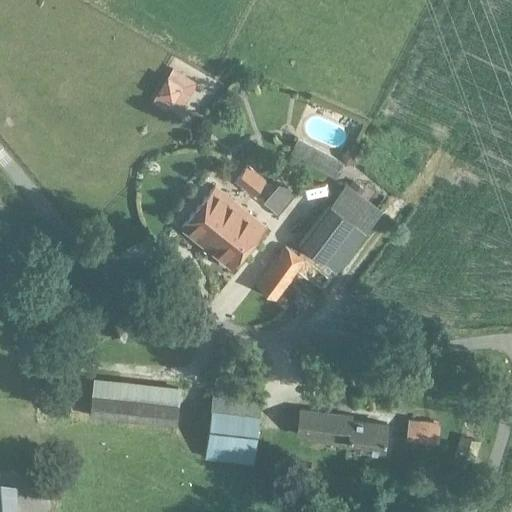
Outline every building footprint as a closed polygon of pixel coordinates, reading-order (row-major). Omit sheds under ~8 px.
[(180,88),(165,79),(151,100),(167,109),(180,88)] [(344,162),(297,137),(289,154),(336,178),(344,162)] [(253,193),(261,182),(262,181),(256,176),(245,168),(236,180),(253,193)] [(232,265),(247,247),(264,226),(214,186),(181,226),(232,265)] [(328,202),(298,242),(336,270),(366,230),(328,202)] [(269,268),(288,282),(304,261),(285,247),(269,268)] [(301,265),(274,301),(281,307),(309,271),(301,265)] [(288,282),(269,268),(256,284),(275,299),(288,282)] [(135,330),(129,328),(129,327),(114,323),(109,338),(125,342),(126,341),(132,343),(135,330)] [(350,372),(351,363),(340,362),(339,371),(350,372)] [(261,397),(212,390),(204,458),(252,463),(261,397)] [(89,416),(176,425),(178,404),(91,394),(89,416)] [(351,415),(299,409),(296,434),(348,440),(347,447),(383,451),(386,423),(351,418),(351,415)] [(405,440),(436,444),(438,421),(408,418),(405,440)] [(457,448),(476,453),(480,440),(461,434),(457,448)] [(0,511),(17,511),(16,494),(0,495),(0,511)]
